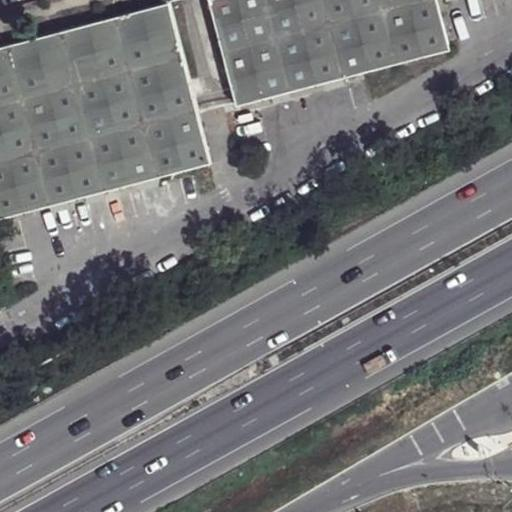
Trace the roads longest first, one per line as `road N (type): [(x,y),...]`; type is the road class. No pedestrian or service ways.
road 1 (motorway): [(511,187),(0,470)]
road 2 (motorway): [(65,511),(511,264)]
road 3 (motorway): [(307,511),(511,401)]
